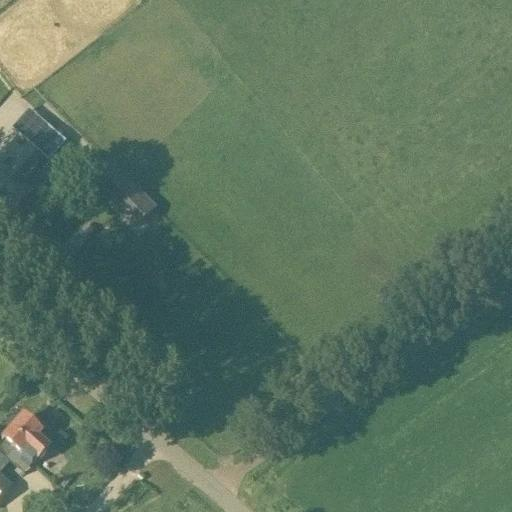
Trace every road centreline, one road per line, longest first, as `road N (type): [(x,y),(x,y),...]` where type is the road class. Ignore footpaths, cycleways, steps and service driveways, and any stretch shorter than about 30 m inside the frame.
road 1 (unknown): [(208,484),(511,269)]
road 2 (unclassified): [(241,511),(0,304)]
